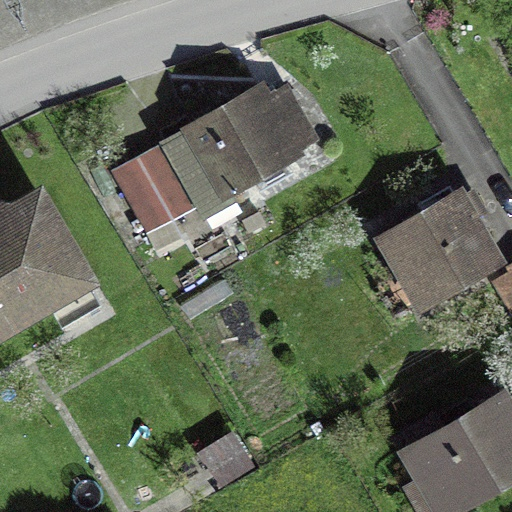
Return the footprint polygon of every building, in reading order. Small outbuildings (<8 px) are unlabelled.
[(272,89),(116,170),(148,230),(304,149),(272,89)] [(462,202),(390,240),(423,303),(495,265),(462,202)] [(33,204),(0,221),(0,336),(80,294),(33,204)] [(511,270),(509,272),(497,279),(511,303),(511,270)] [(511,404),(508,398),(396,465),(424,511),(457,511),(511,479),(511,404)]
